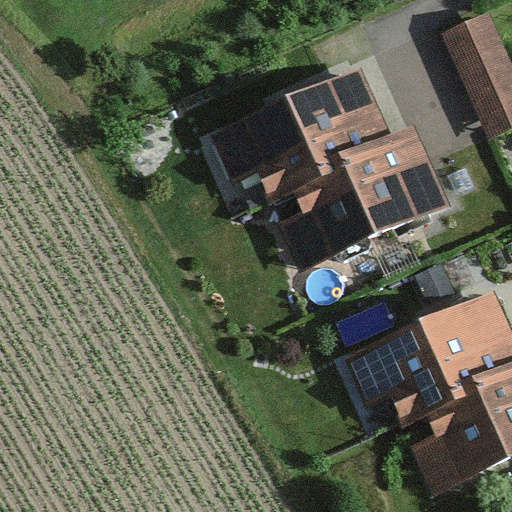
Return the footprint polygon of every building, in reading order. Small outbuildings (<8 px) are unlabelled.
[(494,139),(511,132),(511,42),(499,11),(450,31),(494,139)] [(253,207),(273,197),(327,172),(330,179),(386,153),(354,85),(224,145),(253,207)] [(327,172),(273,197),(305,265),(438,203),(409,142),(386,153),(330,179),(327,172)] [(385,428),(406,419),(459,394),(462,400),(511,377),(511,360),(486,306),(356,367),(385,428)] [(459,394),(406,419),(438,487),(511,452),(511,377),(462,400),(459,394)]
